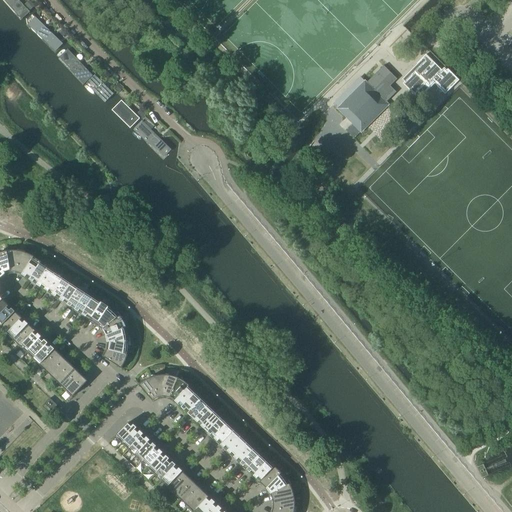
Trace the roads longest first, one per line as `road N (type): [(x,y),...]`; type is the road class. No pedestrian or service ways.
road 1 (unclassified): [(490,511),(217,187),(192,140),(50,0)]
road 2 (residential): [(24,511),(134,397)]
road 3 (residential): [(0,490),(104,371)]
road 4 (residential): [(240,496),(134,397)]
road 5 (residential): [(104,371),(14,289)]
